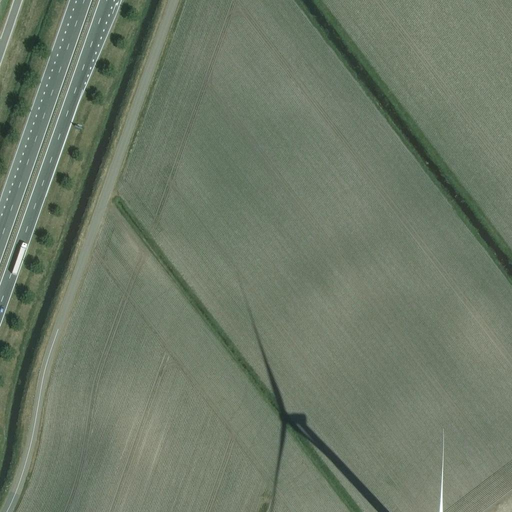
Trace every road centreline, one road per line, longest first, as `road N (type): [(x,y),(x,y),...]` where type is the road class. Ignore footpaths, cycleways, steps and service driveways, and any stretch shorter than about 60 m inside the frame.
road 1 (unclassified): [(7,511),(28,455),(45,363),(174,0)]
road 2 (trunk): [(0,306),(106,0)]
road 3 (trunk): [(84,0),(0,240)]
